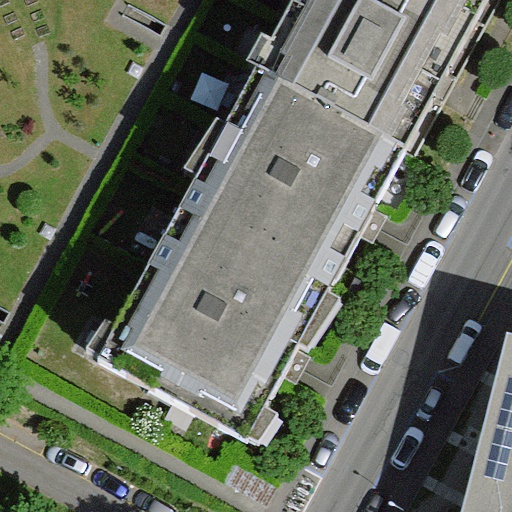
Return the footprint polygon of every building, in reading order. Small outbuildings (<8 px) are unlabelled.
[(259,74),(407,154),(480,23),(436,0),(287,0),(276,21),(250,69),(259,74)] [(436,0),(480,23),(492,0),(436,0)] [(198,188),(345,270),(407,154),(259,74),(228,131),(198,188)] [(150,278),(103,364),(173,402),(250,445),(285,380),(345,270),(198,188),(150,278)] [(511,511),(511,343),(508,342),(461,511),(511,511)]
